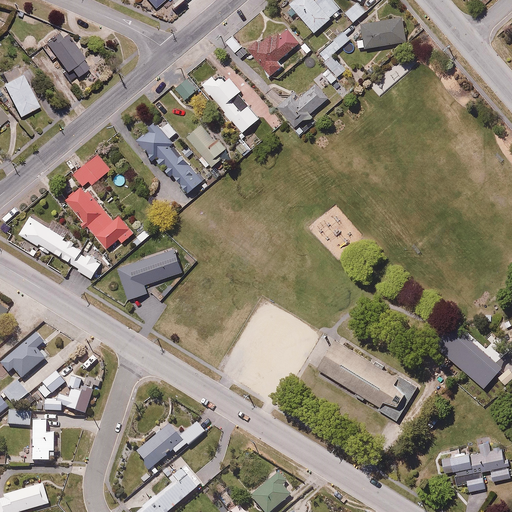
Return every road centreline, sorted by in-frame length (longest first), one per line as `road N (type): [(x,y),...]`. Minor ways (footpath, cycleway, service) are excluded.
road 1 (residential): [(137,346),(403,511)]
road 2 (residential): [(167,54),(0,197)]
road 3 (residential): [(137,346),(94,476),(99,511)]
road 4 (residential): [(0,264),(137,346)]
